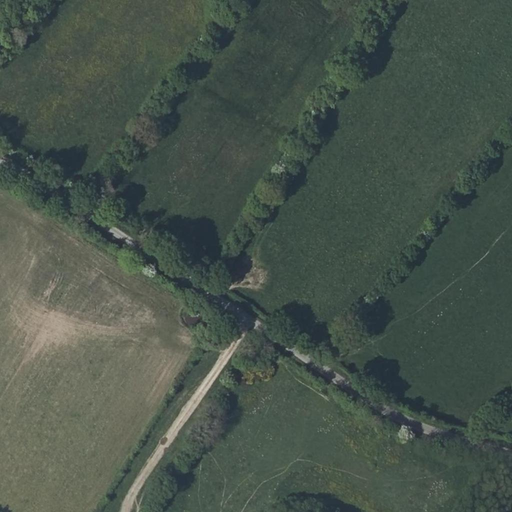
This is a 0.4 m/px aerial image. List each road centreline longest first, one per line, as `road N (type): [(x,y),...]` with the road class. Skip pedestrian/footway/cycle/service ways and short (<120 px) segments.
road 1 (unclassified): [(511,457),(410,425),(0,156)]
road 2 (track): [(249,319),(124,511)]
